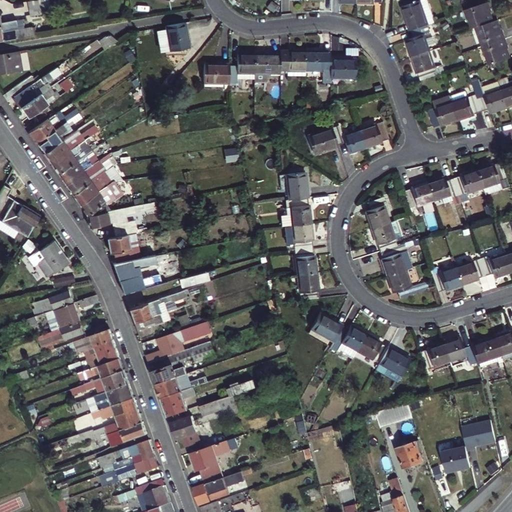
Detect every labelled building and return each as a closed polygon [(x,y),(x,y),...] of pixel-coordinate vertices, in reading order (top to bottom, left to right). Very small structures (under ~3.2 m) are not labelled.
[(33,0),(29,1),(31,9),(46,6),(45,0),(33,0)] [(416,0),(403,5),(411,29),(429,23),(421,0),(416,0)] [(466,9),(473,28),(477,26),(492,21),(489,11),(491,11),(488,1),(466,9)] [(492,21),(477,26),(483,45),(506,37),(503,28),(501,29),(497,19),(492,21)] [(190,48),(186,22),(167,26),(171,51),(190,48)] [(406,38),(412,57),(429,51),(424,33),(431,30),(429,23),(411,29),(413,36),(406,38)] [(0,26),(0,41),(36,35),(34,28),(18,30),(17,24),(4,26),(0,26)] [(99,41),(105,49),(118,40),(113,35),(105,36),(99,41)] [(506,37),(483,45),(490,64),(510,58),(507,47),(509,47),(506,37)] [(288,67),(304,68),(305,49),(289,48),(288,52),(281,52),(280,69),(288,70),(288,67)] [(31,49),(7,53),(9,63),(11,63),(13,72),(34,69),(31,49)] [(305,49),(304,68),(322,69),(322,75),(329,75),(330,57),(322,57),(323,50),(305,49)] [(256,69),(257,50),(239,50),(239,62),(232,61),(231,80),(238,80),(239,69),(256,69)] [(280,71),(280,69),(281,52),(257,50),(256,69),(280,71)] [(429,51),(412,57),(420,80),(445,72),(442,65),(435,67),(430,51),(429,51)] [(356,57),(330,56),(330,57),(329,75),(356,76),(356,57)] [(231,80),(232,61),(206,60),(205,79),(231,80)] [(39,69),(4,93),(9,100),(13,97),(44,76),(39,69)] [(13,97),(20,108),(38,95),(35,92),(55,78),(51,71),(44,76),(13,97)] [(500,83),(508,106),(511,104),(511,84),(511,85),(508,75),(498,78),(500,83)] [(68,78),(60,82),(64,90),(72,86),(68,78)] [(477,94),(482,111),(490,108),(491,111),(508,106),(500,83),(482,89),(480,82),(474,84),(477,94)] [(452,97),(453,102),(459,119),(482,111),(477,94),(475,89),(452,97)] [(38,95),(20,108),(27,118),(40,109),(45,105),(47,104),(40,94),(38,95)] [(437,108),(429,110),(435,127),(459,119),(453,102),(452,97),(451,96),(434,101),(437,108)] [(45,115),(40,109),(27,118),(31,124),(45,115)] [(56,128),(46,135),(48,138),(39,144),(45,152),(63,139),(60,135),(68,129),(66,125),(74,119),(72,117),(56,128)] [(30,131),(37,141),(46,135),(56,128),(49,119),(30,131)] [(381,138),(388,136),(383,120),(376,122),(375,121),(359,126),(365,145),(381,139),(381,138)] [(348,150),(365,145),(359,126),(342,131),(339,123),(332,125),(338,143),(345,140),(348,150)] [(338,143),(332,125),(332,124),(307,132),(313,152),(338,144),(338,143)] [(78,129),(71,133),(75,138),(81,134),(78,129)] [(45,152),(52,163),(81,142),(85,139),(83,136),(74,142),(72,140),(66,144),(63,139),(45,152)] [(52,163),(59,173),(77,160),(74,156),(81,151),(79,149),(87,143),(85,139),(81,142),(52,163)] [(236,147),(224,148),(225,162),(238,161),(236,147)] [(59,173),(66,183),(100,160),(97,156),(88,163),(87,160),(80,165),(77,160),(59,173)] [(100,160),(66,183),(73,193),(91,181),(88,176),(95,172),(93,170),(102,163),(100,160)] [(494,160),(476,166),(482,184),(494,181),(499,179),(498,178),(506,176),(502,165),(500,160),(494,162),(494,160)] [(458,173),(452,174),(457,190),(464,188),(464,190),(482,184),(476,166),(458,171),(458,173)] [(288,197),(307,195),(304,171),(286,173),(288,197)] [(426,176),(432,195),(449,189),(450,192),(457,190),(452,174),(445,177),(443,172),(426,176)] [(402,185),(407,201),(415,198),(415,200),(432,195),(426,176),(410,181),(410,183),(402,185)] [(499,179),(494,181),(496,185),(508,181),(506,176),(498,178),(499,179)] [(91,181),(73,193),(81,204),(114,181),(111,177),(103,183),(101,181),(95,185),(91,181)] [(3,181),(0,186),(0,203),(10,185),(3,181)] [(116,184),(114,181),(81,204),(88,214),(106,202),(103,197),(109,192),(107,190),(116,184)] [(374,225),(391,219),(385,204),(388,203),(385,194),(369,200),(372,208),(368,209),(374,225)] [(288,197),(285,197),(286,207),(289,207),(291,224),(311,221),(309,204),(308,204),(307,195),(288,197)] [(0,218),(8,223),(21,201),(13,197),(0,218)] [(21,201),(8,223),(26,233),(39,212),(21,201)] [(91,226),(113,222),(123,220),(122,214),(144,210),(143,204),(88,214),(91,226)] [(136,233),(134,218),(123,220),(113,222),(115,237),(136,233)] [(399,244),(391,219),(374,225),(380,243),(381,242),(383,249),(399,244)] [(293,247),(311,245),(311,239),(313,239),(311,221),(291,224),(284,224),(286,242),(293,241),(293,247)] [(136,233),(137,240),(152,237),(151,230),(136,233)] [(136,233),(115,237),(109,238),(113,254),(116,253),(117,262),(132,259),(141,257),(137,240),(136,233)] [(53,236),(39,247),(44,254),(37,259),(48,273),(68,258),(53,236)] [(386,258),(385,258),(390,273),(409,267),(404,251),(402,252),(399,244),(383,249),(386,258)] [(293,247),(296,273),(315,271),(314,253),(312,253),(311,245),(293,247)] [(44,254),(39,247),(32,252),(37,259),(44,254)] [(170,264),(167,252),(157,254),(157,256),(138,259),(141,272),(160,268),(159,267),(170,264)] [(488,257),(488,256),(480,258),(485,274),(492,272),(493,275),(511,270),(505,252),(488,257)] [(472,259),(455,264),(461,283),(478,278),(477,276),(485,274),(480,258),(473,261),(472,259)] [(114,262),(125,293),(157,284),(181,278),(179,271),(167,274),(167,275),(155,278),(154,275),(144,277),(143,274),(137,275),(132,259),(117,262),(114,262)] [(437,266),(429,268),(435,285),(436,289),(443,287),(444,288),(461,283),(455,264),(438,270),(437,266)] [(409,267),(390,273),(396,291),(401,289),(404,296),(421,290),(418,283),(415,284),(409,267)] [(214,269),(182,277),(184,285),(216,277),(214,269)] [(298,298),(316,296),(316,290),(317,290),(315,271),(296,273),(298,298)] [(68,283),(47,288),(54,305),(73,299),(68,283)] [(188,288),(130,308),(138,330),(164,321),(161,313),(167,310),(165,304),(185,297),(186,300),(191,298),(188,288)] [(99,298),(96,290),(79,297),(82,304),(99,298)] [(80,318),(73,299),(54,305),(43,308),(50,329),(62,324),(80,318)] [(339,326),(340,324),(318,312),(309,328),(331,340),(339,326)] [(50,329),(36,334),(37,338),(53,332),(55,339),(84,329),(80,318),(62,324),(50,329)] [(150,362),(167,356),(187,350),(184,341),(213,331),(210,321),(197,325),(174,333),(159,338),(163,350),(147,355),(150,362)] [(172,329),(174,333),(197,325),(196,321),(172,329)] [(90,333),(94,343),(113,336),(109,326),(90,333)] [(346,330),(339,326),(331,340),(338,344),(339,342),(354,350),(363,334),(348,326),(346,330)] [(492,332),(499,351),(511,346),(511,327),(510,328),(509,327),(492,332)] [(468,342),(474,358),(475,360),(499,351),(492,332),(468,341),(468,342)] [(380,343),(363,334),(354,350),(350,357),(374,370),(386,347),(379,343),(380,343)] [(441,340),(448,358),(463,352),(467,361),(474,358),(468,342),(461,345),(458,334),(441,340)] [(94,343),(97,351),(116,345),(113,336),(94,343)] [(448,358),(441,340),(425,346),(425,347),(418,350),(424,366),(448,358)] [(39,345),(41,351),(54,346),(52,341),(39,345)] [(187,350),(167,356),(171,365),(197,356),(199,362),(218,356),(213,341),(187,350)] [(97,351),(100,361),(119,354),(118,352),(116,345),(97,351)] [(386,347),(374,370),(396,383),(409,358),(387,346),(386,347)] [(100,369),(101,374),(123,366),(119,354),(100,361),(87,366),(83,367),(77,370),(79,376),(85,373),(85,374),(100,369)] [(167,356),(150,362),(153,371),(171,365),(167,356)] [(153,371),(157,383),(189,372),(187,366),(199,362),(197,356),(171,365),(153,371)] [(189,372),(157,383),(162,398),(194,387),(215,380),(219,378),(220,378),(219,374),(221,373),(217,362),(213,364),(215,371),(202,375),(202,377),(192,381),(189,372)] [(69,386),(74,400),(86,395),(128,379),(123,366),(101,374),(69,386)] [(27,367),(13,372),(16,379),(29,374),(27,367)] [(96,399),(99,406),(133,393),(128,379),(86,395),(74,400),(72,400),(74,407),(89,402),(88,399),(90,398),(91,401),(96,399)] [(229,388),(231,395),(232,396),(257,386),(254,379),(229,388)] [(197,395),(194,387),(162,398),(169,416),(190,409),(186,398),(197,395)] [(99,406),(91,409),(93,414),(113,407),(117,418),(100,424),(103,432),(142,418),(133,393),(99,406)] [(220,399),(201,405),(204,414),(223,408),(220,399)] [(408,401),(391,406),(393,412),(405,408),(406,412),(405,413),(407,418),(413,416),(408,401)] [(35,402),(25,405),(27,410),(37,407),(35,402)] [(3,403),(0,404),(0,421),(9,418),(3,403)] [(391,406),(376,411),(381,426),(407,418),(405,413),(406,412),(405,408),(393,412),(391,406)] [(198,430),(191,408),(190,409),(169,416),(173,430),(176,438),(183,436),(186,446),(201,441),(197,431),(198,430)] [(89,417),(40,435),(47,452),(91,436),(96,435),(89,417)] [(111,442),(146,430),(142,418),(103,432),(96,435),(91,436),(93,441),(108,436),(111,442)] [(466,444),(468,451),(476,449),(476,446),(497,442),(492,420),(462,426),(466,444)] [(100,463),(113,458),(120,455),(132,451),(152,445),(148,435),(97,453),(100,463)] [(311,443),(321,495),(337,492),(336,488),(348,486),(339,438),(311,443)] [(403,466),(428,458),(423,444),(421,438),(397,446),(403,466)] [(227,440),(191,453),(197,470),(200,469),(219,462),(217,455),(231,450),(227,440)] [(468,451),(466,444),(442,449),(447,472),(471,467),(468,451)] [(113,458),(115,465),(135,458),(154,452),(152,445),(132,451),(120,455),(113,458)] [(107,468),(110,479),(127,473),(158,462),(154,452),(135,458),(115,465),(107,468)] [(219,462),(200,469),(205,483),(224,476),(219,462)] [(40,474),(36,463),(30,466),(34,476),(40,474)] [(157,464),(126,475),(129,484),(160,473),(157,464)] [(147,479),(115,491),(117,497),(142,488),(144,493),(151,491),(162,487),(161,482),(163,481),(161,475),(147,479)] [(194,487),(200,503),(230,492),(224,476),(205,483),(194,487)] [(310,502),(321,496),(315,485),(304,491),(310,502)] [(151,491),(144,493),(147,505),(149,504),(159,501),(167,499),(162,487),(151,491)] [(410,511),(404,493),(381,501),(383,511),(410,511)] [(222,511),(218,500),(201,506),(202,511),(222,511)] [(162,511),(159,501),(149,504),(147,505),(149,511),(162,511)]
